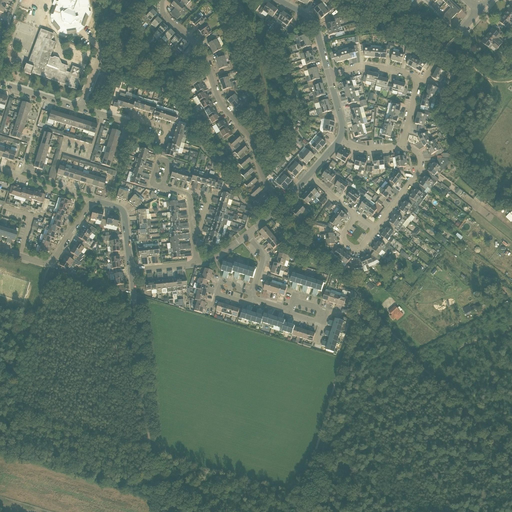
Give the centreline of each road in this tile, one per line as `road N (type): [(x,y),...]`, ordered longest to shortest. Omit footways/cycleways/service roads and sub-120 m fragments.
road 1 (residential): [(282,203),(262,177),(252,141),(223,108),(198,47),(163,14),(165,0)]
road 2 (track): [(297,511),(363,299)]
road 3 (track): [(511,462),(363,299)]
road 4 (unclassified): [(156,511),(134,302)]
road 5 (residential): [(401,146),(417,154),(419,169),(375,229),(308,175)]
road 6 (track): [(0,441),(48,264)]
road 7 (residential): [(329,75),(371,66),(410,74),(417,82),(401,146)]
road 8 (residential): [(96,201),(48,264),(0,250)]
